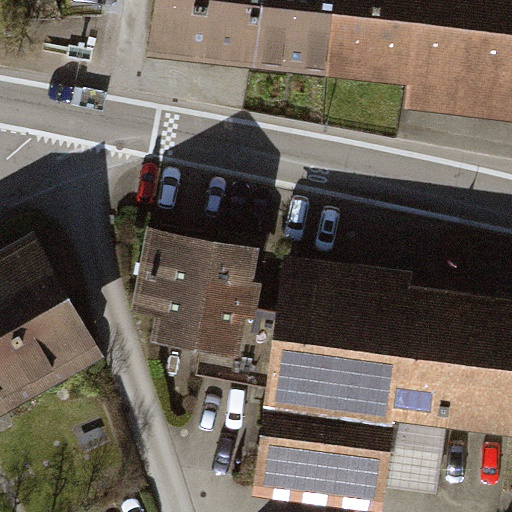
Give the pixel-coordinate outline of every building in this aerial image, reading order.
[(168,0),(161,59),(267,73),(276,0),(168,0)] [(276,0),(267,73),(340,83),(351,0),(276,0)] [(511,0),(351,0),(340,83),(412,93),(410,112),(511,126),(511,0)] [(268,253),(159,240),(149,326),(164,327),(161,352),(185,355),(182,378),(282,390),(290,316),(261,313),(268,253)] [(0,264),(0,426),(112,361),(41,241),(0,264)] [(511,433),(511,307),(408,295),(410,278),(296,265),(290,316),(282,390),(270,486),(380,499),(390,419),(511,433)]
